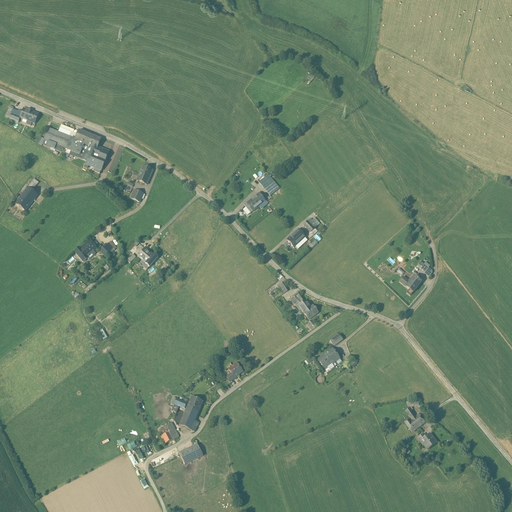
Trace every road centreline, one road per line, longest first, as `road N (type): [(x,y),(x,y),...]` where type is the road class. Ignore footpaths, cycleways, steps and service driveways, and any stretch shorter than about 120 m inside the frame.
road 1 (unclassified): [(347,307),(286,273),(185,178),(120,138),(0,90)]
road 2 (track): [(239,0),(248,21),(320,54),(346,80),(428,216),(434,244)]
road 3 (unclassified): [(166,511),(148,472),(151,457),(197,433),(213,404),(347,307)]
road 4 (unclassified): [(511,460),(398,324),(347,307)]
